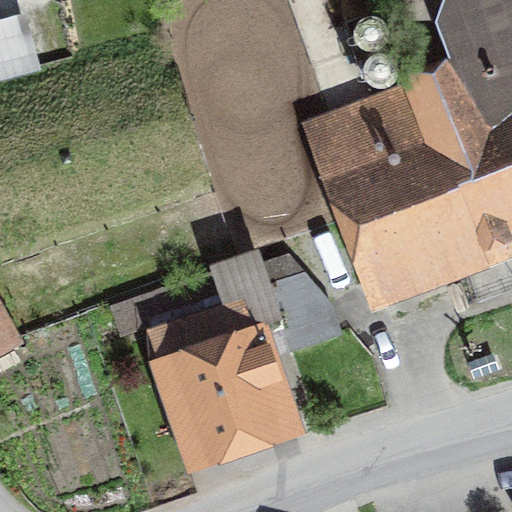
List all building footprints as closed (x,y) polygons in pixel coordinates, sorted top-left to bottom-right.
[(306,125),(363,280),(511,223),(511,0),(453,0),(448,23),(463,64),(306,125)] [(0,77),(36,68),(23,20),(0,26),(0,77)] [(172,62),(0,113),(0,239),(207,177),(172,62)] [(150,321),(196,456),(289,424),(259,335),(281,328),(288,349),(340,332),(331,305),(302,275),(267,287),(256,255),(114,304),(123,330),(150,321)] [(0,344),(14,337),(0,311),(0,344)]
